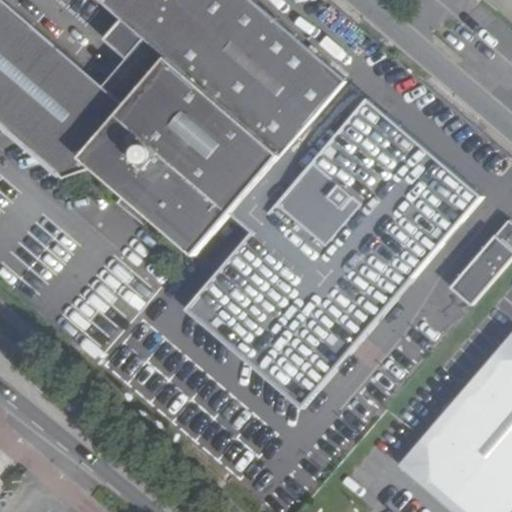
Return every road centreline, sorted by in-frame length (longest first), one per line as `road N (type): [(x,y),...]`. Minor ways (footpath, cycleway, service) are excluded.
road 1 (unknown): [(509,205),(266,0)]
road 2 (unknown): [(509,205),(312,444)]
road 3 (secondary): [(193,511),(0,345)]
road 4 (unknown): [(511,338),(393,468),(396,502),(407,511)]
road 5 (unknown): [(312,444),(152,314)]
road 6 (unclassified): [(355,0),(511,133)]
road 7 (secondary): [(0,392),(146,511)]
road 8 (unknown): [(0,181),(110,265)]
road 9 (unknown): [(409,45),(437,15),(451,12),(511,66)]
